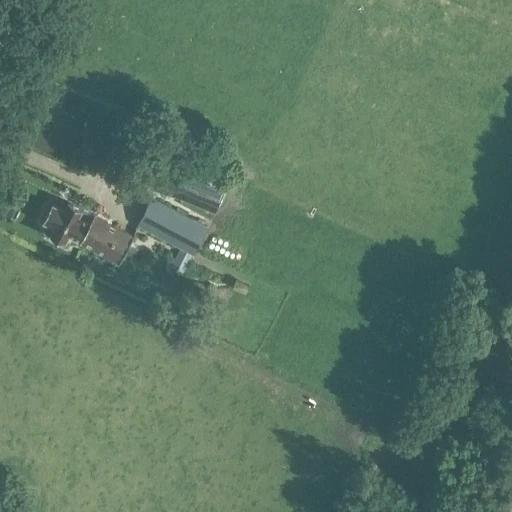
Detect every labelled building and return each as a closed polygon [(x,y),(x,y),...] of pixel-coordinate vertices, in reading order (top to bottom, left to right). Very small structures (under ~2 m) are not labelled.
[(180,172),(171,194),(203,208),(212,185),(180,172)] [(152,197),(138,225),(191,251),(205,224),(152,197)] [(52,203),(43,221),(51,226),(47,233),(65,243),(69,235),(80,241),(93,215),(67,201),(63,208),(52,203)] [(93,215),(80,241),(119,261),(132,235),(93,215)] [(181,247),(171,266),(184,272),(193,254),(181,247)] [(233,287),(249,295),(253,285),(237,278),(233,287)]
